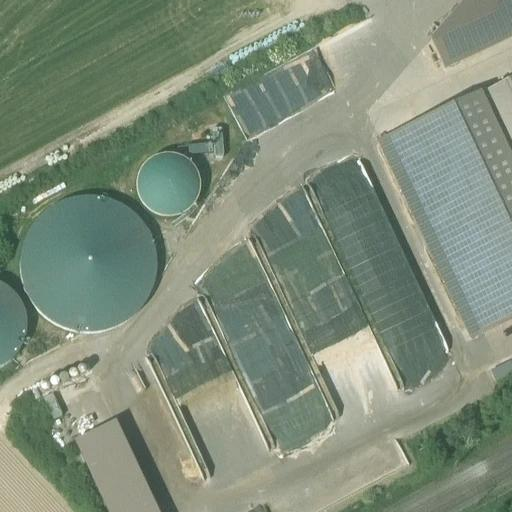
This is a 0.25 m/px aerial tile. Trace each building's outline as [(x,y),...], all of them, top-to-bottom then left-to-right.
[(511,0),(466,0),(430,43),(443,72),(511,39),(511,0)] [(0,136),(46,116),(53,132),(302,20),(293,1),(110,82),(108,77),(144,61),(138,47),(0,108),(0,136)] [(304,62),(226,95),(243,136),(319,104),(305,72),(308,70),(304,62)] [(511,83),(479,99),(511,170),(511,83)] [(511,170),(479,99),(380,146),(471,340),(511,321),(511,170)] [(197,201),(199,191),(198,180),(192,170),(184,163),(174,159),(163,158),(153,162),(144,168),(138,178),(136,189),(137,199),(143,209),(151,216),(161,220),(172,221),(182,217),(191,211),(197,201)] [(19,267),(24,293),(39,315),(61,330),(87,336),(113,330),(135,316),(150,294),(156,268),(150,242),(136,220),(114,205),(88,200),(62,205),(39,219),(25,241),(19,267)] [(0,370),(10,364),(18,353),(24,341),(25,328),(23,315),(17,303),(8,294),(0,288),(0,370)] [(156,511),(115,425),(100,432),(137,511),(156,511)] [(137,511),(100,432),(74,445),(106,511),(137,511)] [(398,443),(302,486),(312,510),(409,467),(398,443)]
